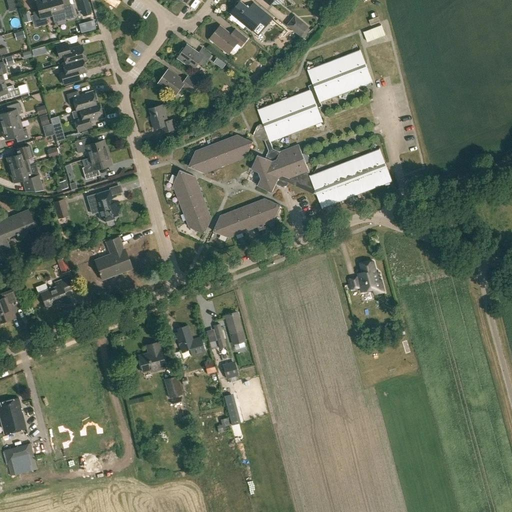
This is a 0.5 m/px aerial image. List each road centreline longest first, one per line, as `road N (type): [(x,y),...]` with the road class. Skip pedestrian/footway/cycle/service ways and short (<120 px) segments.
road 1 (unclassified): [(511,269),(369,216),(176,281)]
road 2 (residential): [(176,281),(125,106),(127,82)]
road 3 (unclassified): [(0,356),(162,294),(176,281)]
road 4 (track): [(383,221),(406,199),(511,158)]
